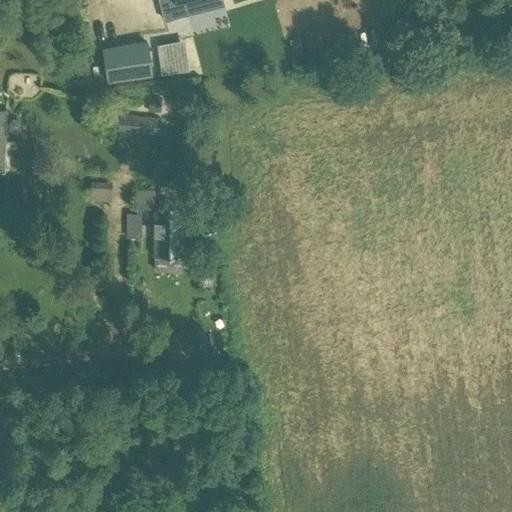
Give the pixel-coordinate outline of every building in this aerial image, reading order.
[(154,0),(159,16),(181,10),(178,0),(154,0)] [(173,43),(158,45),(162,73),(178,71),(173,43)] [(156,44),(99,50),(103,82),(159,76),(156,44)] [(120,115),(119,131),(158,133),(159,117),(120,115)] [(175,195),(127,196),(127,231),(143,231),(144,262),(176,262),(176,242),(164,242),(163,216),(175,216),(175,195)] [(143,322),(144,303),(130,303),(130,322),(143,322)] [(200,331),(158,337),(162,360),(204,354),(200,331)]
